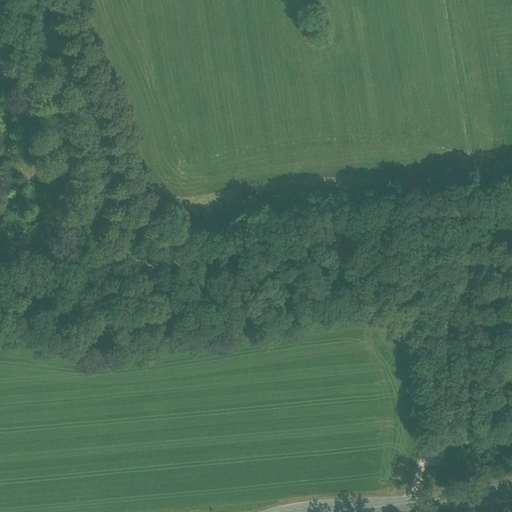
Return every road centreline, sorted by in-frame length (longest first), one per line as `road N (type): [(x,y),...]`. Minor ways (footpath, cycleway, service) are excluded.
road 1 (track): [(105,268),(511,202)]
road 2 (track): [(428,479),(430,416),(390,276),(403,220)]
road 3 (primary): [(511,492),(340,511)]
